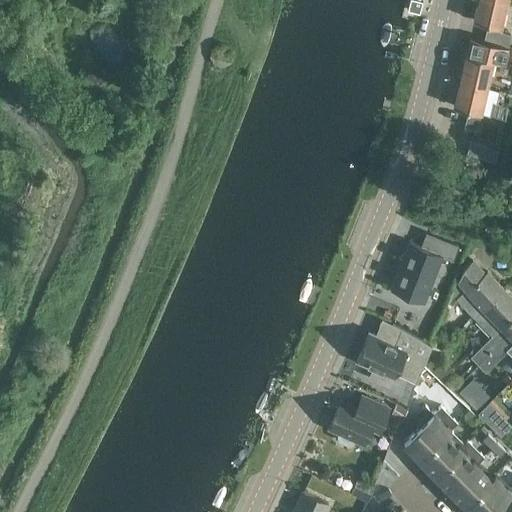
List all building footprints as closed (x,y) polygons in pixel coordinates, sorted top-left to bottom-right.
[(421,0),(410,0),(408,8),(419,12),(422,0),(421,0)] [(504,0),(476,0),(472,19),(486,23),(482,39),(506,44),(509,33),(496,30),(498,25),(499,26),(504,0)] [(464,52),(458,78),(485,84),(491,58),(490,58),(491,53),(503,56),(506,44),(482,39),(478,56),(464,52)] [(485,84),(458,78),(452,105),(467,108),(463,125),(473,127),(477,111),(478,111),(485,84)] [(468,148),(496,156),(499,145),(471,137),(468,148)] [(511,168),(502,184),(511,189),(511,168)] [(428,247),(409,240),(390,288),(424,302),(442,255),(452,259),(458,244),(433,234),(428,247)] [(463,268),(448,302),(451,305),(457,299),(474,316),(503,287),(486,269),(474,280),(463,268)] [(492,334),(470,356),(477,363),(505,335),(511,328),(511,296),(503,287),(474,316),(492,334)] [(421,367),(431,341),(429,340),(401,327),(394,342),(375,334),(368,331),(356,360),(373,367),(370,375),(390,384),(400,358),(421,367)] [(478,364),(465,376),(471,382),(483,370),(485,371),(506,350),(511,355),(511,328),(505,335),(477,363),(478,364)] [(358,409),(339,401),(328,427),(338,431),(337,435),(339,439),(346,443),(350,441),(352,437),(362,442),(367,430),(373,428),(378,430),(388,407),(367,398),(362,407),(358,409)] [(502,433),(511,422),(511,419),(490,399),(479,411),(502,433)] [(394,412),(400,414),(404,406),(397,403),(394,412)] [(415,430),(403,441),(419,457),(456,420),(441,404),(433,412),(425,403),(407,421),(415,430)] [(469,408),(464,414),(473,422),(478,416),(469,408)] [(456,420),(419,457),(434,473),(468,439),(464,442),(450,428),(457,421),(456,420)] [(488,433),(482,439),(491,448),(497,442),(488,433)] [(468,439),(434,473),(450,488),(484,455),(468,439)] [(497,442),(491,448),(500,456),(505,450),(497,442)] [(484,455),(450,488),(465,504),(495,474),(495,473),(491,477),(477,462),(484,455)] [(495,474),(465,504),(472,511),(488,511),(505,496),(511,503),(511,486),(510,489),(495,474)] [(359,477),(352,490),(364,497),(371,484),(359,477)] [(323,511),(328,503),(303,491),(292,511),(323,511)]
